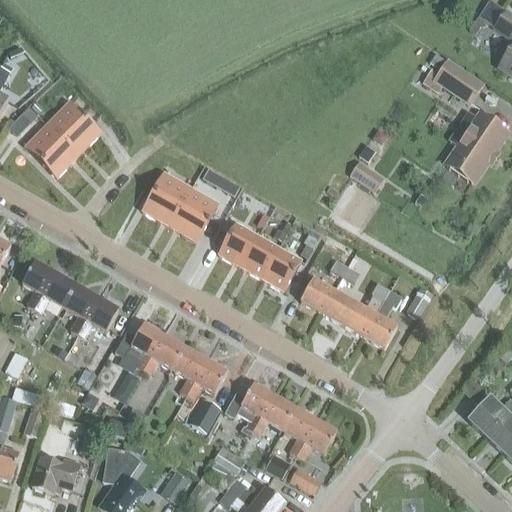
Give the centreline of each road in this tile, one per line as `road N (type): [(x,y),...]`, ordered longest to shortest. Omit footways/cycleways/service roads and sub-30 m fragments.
road 1 (residential): [(402,419),(0,189)]
road 2 (unclassified): [(402,419),(511,271)]
road 3 (residential): [(498,511),(402,419)]
road 4 (unknown): [(68,229),(154,133)]
